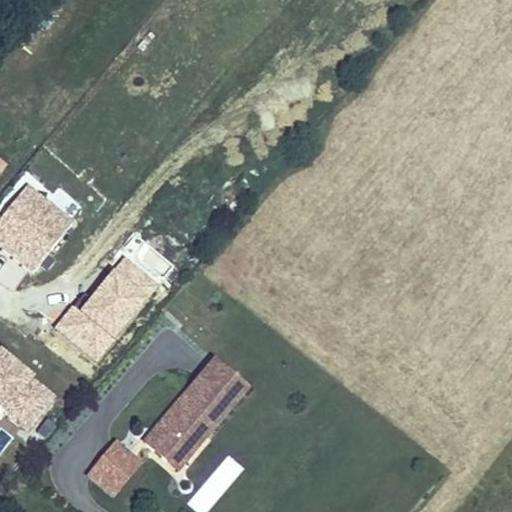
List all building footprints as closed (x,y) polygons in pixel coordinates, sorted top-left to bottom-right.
[(0,252),(31,278),(73,226),(25,188),(0,218),(0,252)] [(248,390),(215,362),(185,398),(189,401),(178,413),(175,409),(146,443),(167,462),(185,441),(196,451),(248,390)] [(185,398),(175,409),(178,413),(189,401),(185,398)] [(33,426),(14,446),(28,458),(46,436),(33,426)] [(185,441),(167,462),(179,472),(196,451),(185,441)] [(140,465),(117,446),(91,477),(114,496),(140,465)] [(188,506),(196,511),(209,511),(241,467),(224,455),(188,506)]
